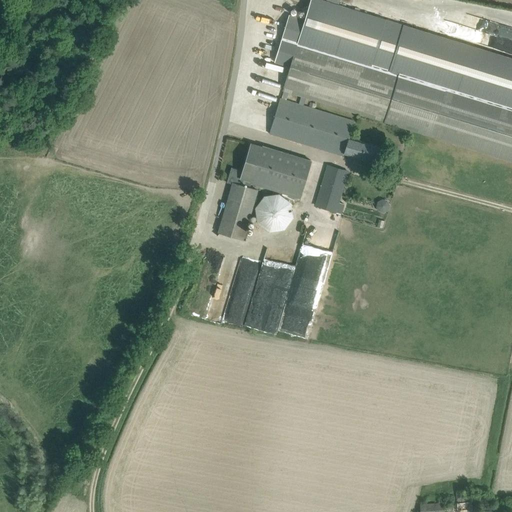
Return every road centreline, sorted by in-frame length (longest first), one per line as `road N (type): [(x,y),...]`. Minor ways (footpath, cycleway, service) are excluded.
road 1 (track): [(210,185),(165,319),(99,460),(92,511)]
road 2 (track): [(511,209),(224,126)]
road 3 (unclassified): [(210,185),(243,0)]
